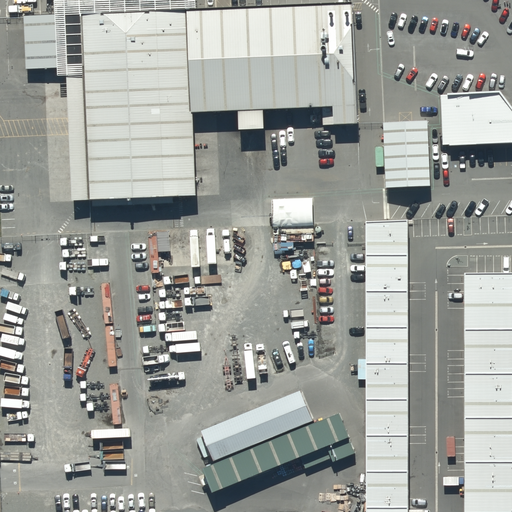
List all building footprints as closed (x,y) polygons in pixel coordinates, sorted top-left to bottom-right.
[(84,67),(89,199),(182,195),(178,112),(335,105),(336,123),(359,122),(353,1),(24,15),(26,70),(84,67)] [(412,61),(412,62),(441,89),(448,81),(418,55),(415,59),(414,58),(411,60),(412,61)] [(511,104),(501,90),(441,92),(444,145),(511,142),(511,104)] [(429,120),(384,122),(387,187),(432,185),(429,120)] [(314,198),(273,199),(274,226),(314,225),(314,198)] [(409,511),(409,219),(368,221),(367,511),(409,511)] [(77,236),(71,236),(74,277),(88,276),(85,235),(81,235),(81,234),(77,235),(77,236)] [(42,235),(1,236),(2,250),(42,249),(42,235)] [(511,511),(511,271),(466,272),(466,511),(473,511),(511,511)] [(203,430),(215,460),(314,420),(302,390),(203,430)] [(340,414),(204,468),(213,491),(328,446),(334,461),(355,452),(340,414)]
